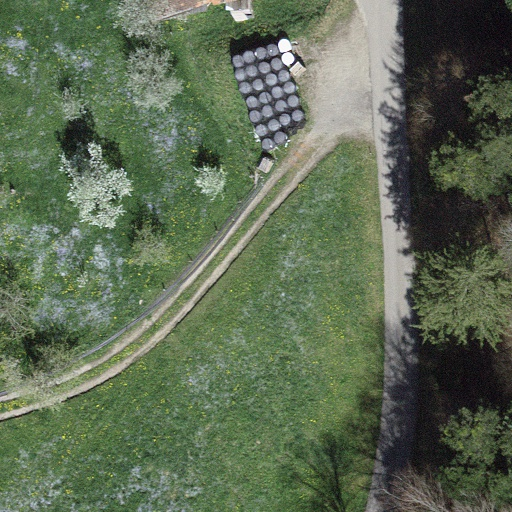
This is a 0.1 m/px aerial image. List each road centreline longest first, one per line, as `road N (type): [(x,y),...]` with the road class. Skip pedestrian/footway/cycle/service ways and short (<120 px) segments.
road 1 (track): [(0,411),(92,376),(138,345),(391,73)]
road 2 (unclassified): [(390,0),(402,354),(379,511)]
